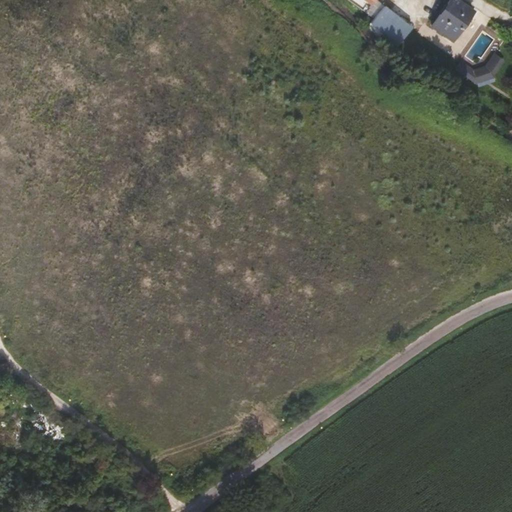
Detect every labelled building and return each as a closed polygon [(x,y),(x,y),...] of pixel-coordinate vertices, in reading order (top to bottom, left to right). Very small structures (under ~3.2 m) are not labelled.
[(355,0),(374,14),(381,5),(373,0),(355,0)] [(466,15),(446,0),(445,0),(425,27),(446,42),(466,15)] [(386,35),(384,38),(396,47),(412,28),(384,5),(370,22),(386,35)] [(486,88),(504,59),(493,53),(482,71),(461,59),(455,70),(486,88)] [(382,367),(392,360),(387,353),(377,360),(382,367)]
